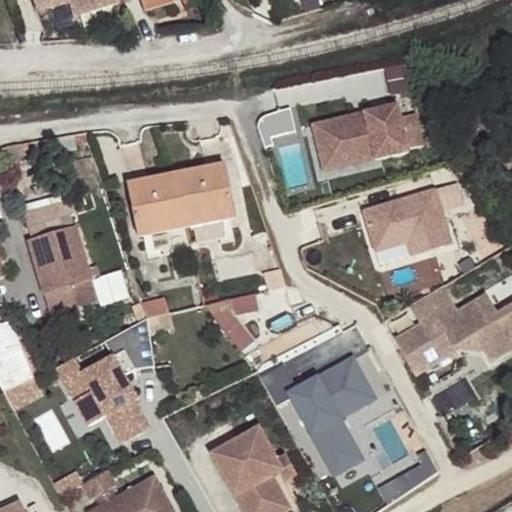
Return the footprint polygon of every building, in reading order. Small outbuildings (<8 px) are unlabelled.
[(30,0),(36,14),(68,3),(73,18),(79,16),(84,31),(117,20),(112,5),(119,3),(118,0),(30,0)] [(139,0),(144,13),(176,3),(175,0),(139,0)] [(408,154),(396,107),(363,115),(364,121),(357,123),(355,117),(319,126),(328,165),(365,156),(367,163),(408,154)] [(265,113),(269,145),(304,141),(300,109),(265,113)] [(328,165),(319,126),(311,127),(323,174),(367,163),(365,156),(328,165)] [(225,167),(177,176),(186,224),(235,213),(225,167)] [(186,224),(177,176),(129,185),(139,234),(187,224),(186,224)] [(434,199),(359,215),(367,249),(406,241),(411,263),(445,255),(434,199)] [(187,224),(188,231),(237,220),(235,213),(187,224)] [(140,241),(188,231),(187,224),(139,234),(140,241)] [(51,294),(86,283),(100,279),(97,268),(89,270),(76,230),(27,245),(43,297),(51,294)] [(406,241),(367,249),(368,257),(401,250),(404,264),(411,263),(406,241)] [(90,296),(86,283),(51,294),(55,308),(90,296)] [(511,316),(498,324),(488,304),(440,330),(436,324),(395,346),(415,383),(461,358),(463,350),(475,344),(490,372),(511,360),(511,316)] [(71,364),(60,369),(85,425),(107,416),(117,439),(147,425),(128,383),(152,372),(151,321),(103,342),(112,363),(77,379),(71,364)] [(35,380),(34,378),(10,323),(0,326),(0,388),(3,394),(35,380)] [(316,483),(358,462),(335,417),(371,399),(350,358),(297,385),(286,363),(260,376),(316,483)] [(240,511),(268,511),(285,502),(278,489),(288,484),(275,463),(256,431),(209,459),(240,511)] [(275,463),(288,484),(296,478),(284,458),(275,463)] [(117,489),(110,474),(84,487),(91,502),(97,499),(101,508),(93,511),(171,511),(157,481),(117,501),(112,492),(117,489)] [(290,511),(291,511),(285,502),(268,511),(290,511)]
